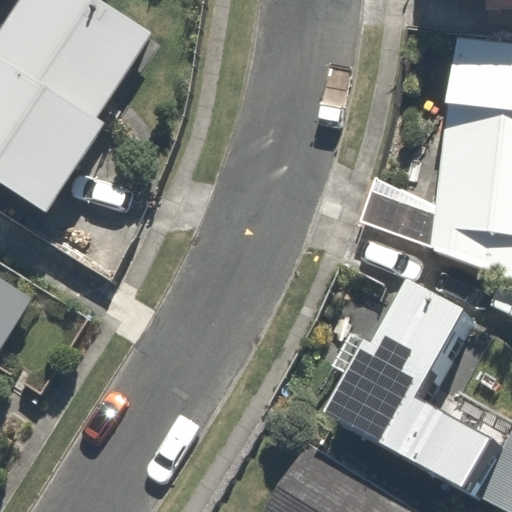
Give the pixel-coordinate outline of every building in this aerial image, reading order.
[(160,43),(87,0),(8,0),(1,13),(0,12),(0,70),(17,80),(0,108),(0,191),(70,233),(130,132),(113,122),(160,43)] [(511,0),(495,0),(496,23),(511,22),(511,0)] [(364,233),(447,266),(504,289),(501,319),(511,324),(511,50),(465,47),(451,215),(382,188),(364,233)] [(0,396),(50,316),(0,284),(0,396)] [(489,511),(511,511),(511,437),(452,405),(493,328),(425,291),(348,436),(489,511)] [(417,511),(324,457),(291,511),(417,511)]
